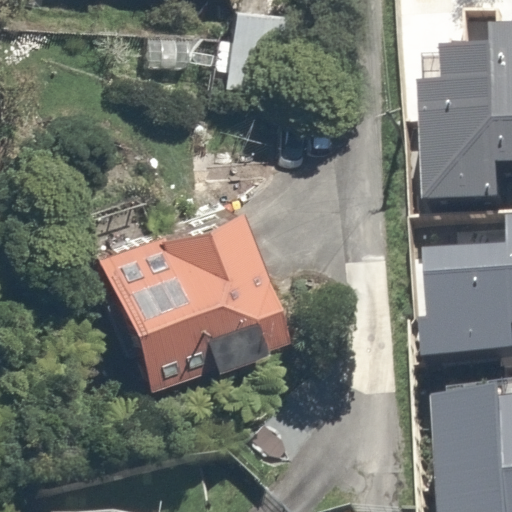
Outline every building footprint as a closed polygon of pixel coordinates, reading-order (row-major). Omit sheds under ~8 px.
[(306,23),(239,14),(228,90),(294,101),(306,23)] [(511,23),(490,24),(491,41),(496,160),(511,159),(511,23)] [(496,160),(491,41),(441,43),(442,77),(419,80),(422,198),(498,196),(496,160)] [(239,215),(100,265),(152,393),(293,342),(239,215)] [(511,319),(508,241),(422,245),(429,355),(511,346),(511,319)] [(433,388),(438,511),(504,511),(499,395),(498,384),(433,388)] [(511,511),(511,394),(499,395),(504,511),(511,511)]
